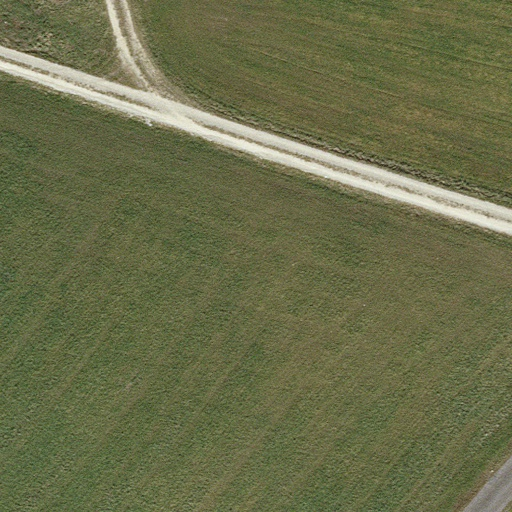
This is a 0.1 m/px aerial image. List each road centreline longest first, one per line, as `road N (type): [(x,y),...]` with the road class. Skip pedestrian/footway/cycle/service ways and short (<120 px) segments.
road 1 (track): [(511,219),(0,56)]
road 2 (track): [(120,0),(152,83),(181,117)]
